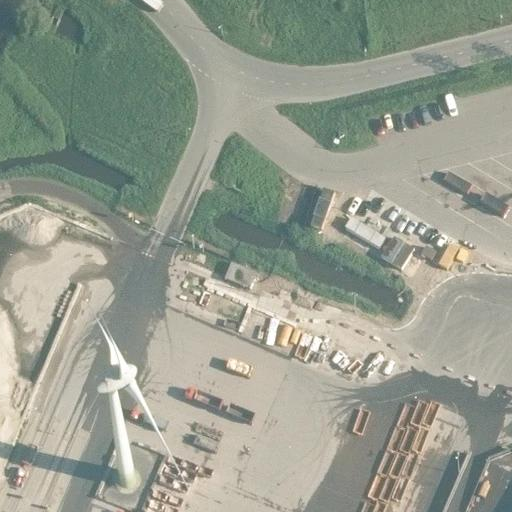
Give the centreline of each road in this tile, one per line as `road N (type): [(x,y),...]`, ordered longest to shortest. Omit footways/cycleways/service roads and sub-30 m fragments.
road 1 (unclassified): [(219,61),(293,93),(511,40)]
road 2 (unknown): [(139,309),(257,352),(323,389)]
road 3 (unclassified): [(219,61),(216,122),(173,230)]
road 4 (unknown): [(323,389),(430,374),(467,377),(483,389)]
road 5 (unknown): [(483,389),(491,428),(464,511)]
